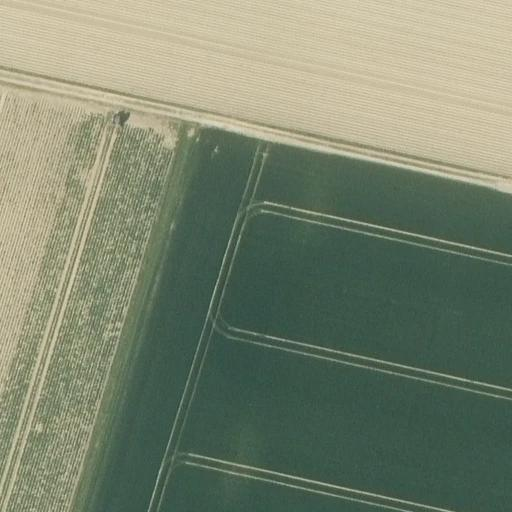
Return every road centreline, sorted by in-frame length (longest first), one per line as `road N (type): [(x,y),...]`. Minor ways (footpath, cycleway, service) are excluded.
road 1 (track): [(511,188),(0,75)]
road 2 (track): [(72,511),(189,117)]
